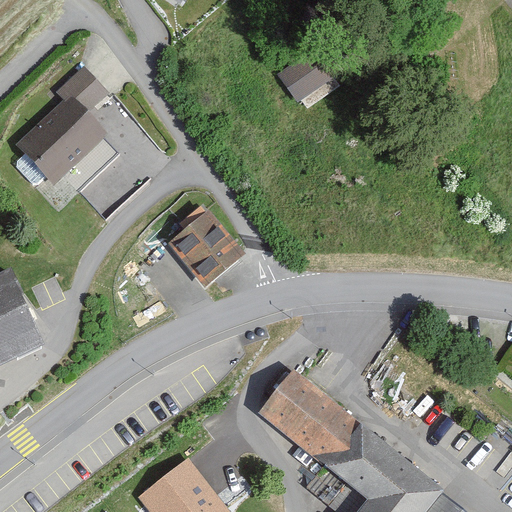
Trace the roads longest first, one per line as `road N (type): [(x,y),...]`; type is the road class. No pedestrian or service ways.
road 1 (unclassified): [(293,291),(157,344),(0,458)]
road 2 (residential): [(144,59),(293,291)]
road 3 (unclassified): [(511,299),(418,284),(293,291)]
